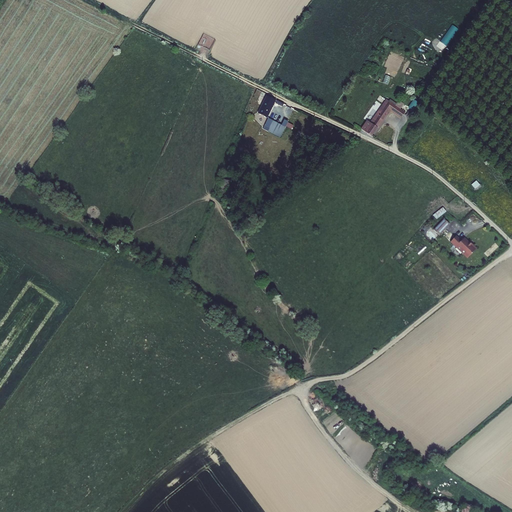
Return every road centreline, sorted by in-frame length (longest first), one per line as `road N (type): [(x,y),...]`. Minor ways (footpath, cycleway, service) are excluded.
road 1 (track): [(122,511),(199,443),(301,387),(352,372),(511,251)]
road 2 (residential): [(289,102),(434,172),(511,243)]
